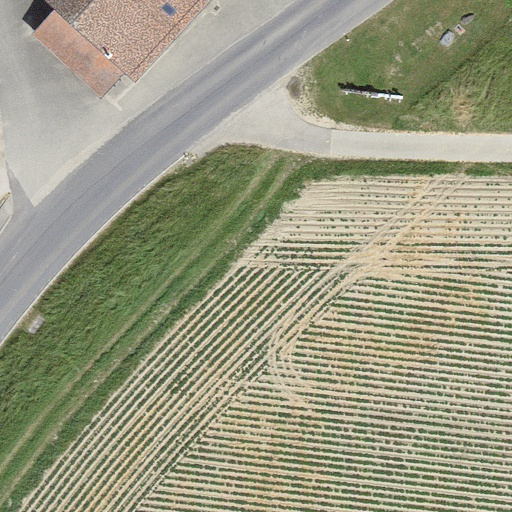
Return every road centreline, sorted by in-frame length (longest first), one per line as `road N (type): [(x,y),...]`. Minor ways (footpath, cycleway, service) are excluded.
road 1 (tertiary): [(0,297),(154,144),(356,0)]
road 2 (track): [(194,112),(337,146),(511,151)]
